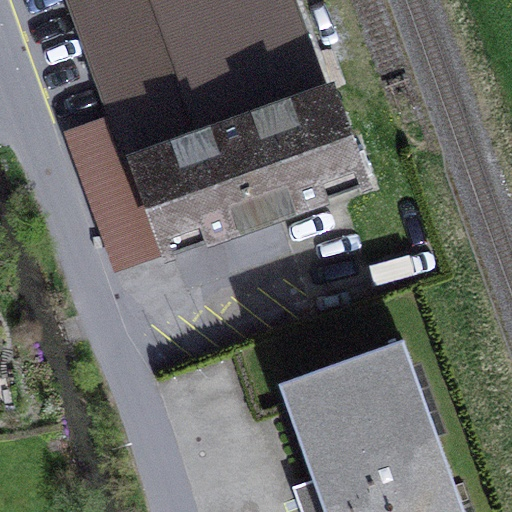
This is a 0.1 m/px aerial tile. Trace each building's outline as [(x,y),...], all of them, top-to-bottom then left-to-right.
[(276,207),(356,180),(292,0),(79,0),(116,103),(119,102),(140,95),(143,105),(122,112),(169,246),(249,218),(253,227),(266,223),(280,218),(276,207)] [(122,112),(143,105),(140,95),(119,102),(122,112)] [(173,255),(169,246),(122,112),(69,131),(119,274),(173,255)] [(276,207),(280,218),(360,190),(356,180),(276,207)] [(169,246),(173,255),(253,227),(249,218),(169,246)] [(464,511),(403,341),(280,385),(315,481),(325,511),(464,511)] [(325,511),(315,481),(294,489),(302,511),(325,511)]
